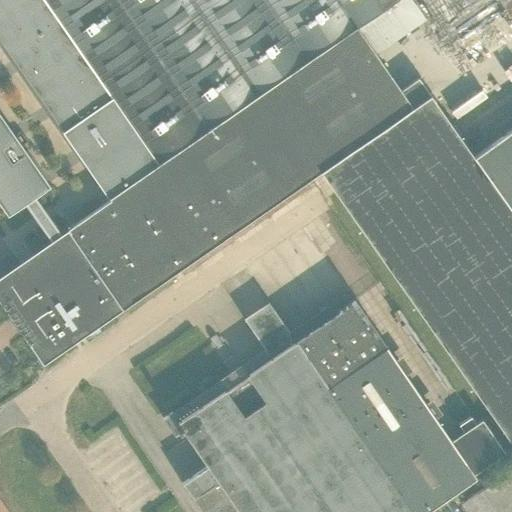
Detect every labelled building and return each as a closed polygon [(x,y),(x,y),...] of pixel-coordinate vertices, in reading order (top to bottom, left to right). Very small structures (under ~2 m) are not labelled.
[(0,0),(0,200),(8,212),(22,203),(32,196),(48,184),(14,137),(0,116),(0,40),(97,184),(107,199),(57,234),(48,240),(0,274),(0,296),(47,362),(48,363),(125,309),(322,171),(327,178),(342,199),(511,439),(511,437),(511,120),(469,150),(432,95),(415,69),(397,81),(359,24),(393,0),(0,0)] [(22,203),(48,240),(57,234),(32,196),(22,203)] [(355,300),(294,342),(411,511),(423,511),(476,476),(473,472),(504,452),(482,420),(476,424),(471,416),(458,424),(463,432),(451,440),(355,300)] [(171,411),(162,417),(174,434),(181,429),(207,467),(182,485),(200,511),(232,511),(236,509),(238,511),(411,511),(294,342),(267,302),(243,319),(270,358),(178,421),(171,411)] [(467,511),(511,511),(511,490),(501,475),(461,504),(467,511)]
